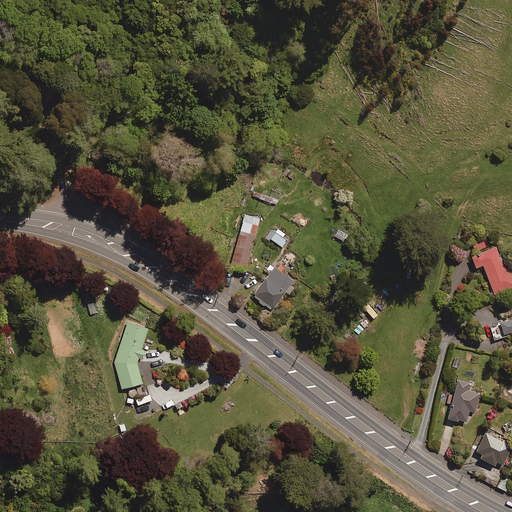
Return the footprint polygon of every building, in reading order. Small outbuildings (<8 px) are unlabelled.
[(259,219),(244,214),(229,270),(244,274),(259,219)] [(275,233),(271,230),(264,239),(269,242),(270,240),(281,249),(286,242),(282,239),(284,236),(277,230),(275,233)] [(489,246),(485,238),(471,245),(475,252),(489,246)] [(503,269),(494,249),(470,259),(475,270),(482,267),(494,296),(511,288),(511,280),(506,267),(503,269)] [(285,293),(288,296),(292,289),(290,287),(293,283),(269,265),(265,271),(270,275),(253,296),(271,310),(285,293)] [(511,320),(489,328),(494,342),(511,336),(511,340),(511,320)] [(143,385),(138,364),(139,360),(143,361),(146,351),(143,350),(149,329),(128,323),(116,362),(122,390),(143,385)] [(468,384),(457,382),(454,396),(448,395),(446,403),(451,405),(448,421),(465,425),(468,412),(475,414),(479,395),(467,392),(468,384)] [(511,449),(485,435),(475,453),(482,457),(479,461),(494,468),(496,464),(502,467),(511,449)] [(509,486),(501,482),(497,488),(505,492),(509,486)]
